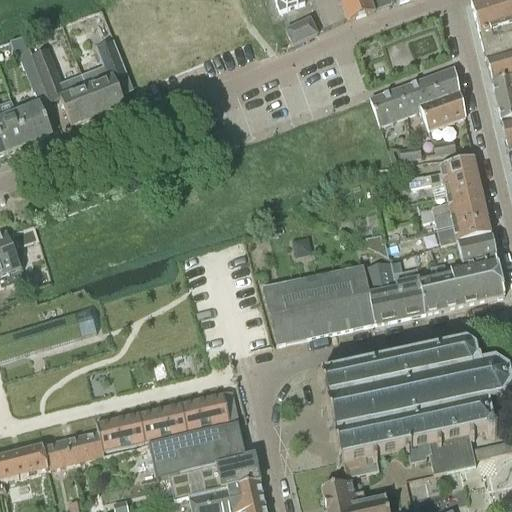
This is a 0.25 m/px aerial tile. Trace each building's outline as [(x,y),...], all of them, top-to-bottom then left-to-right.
[(272,0),(279,16),(303,7),(300,0),(272,0)] [(373,15),(368,0),(338,0),(347,25),(373,15)] [(374,0),(379,12),(391,8),(388,0),(374,0)] [(511,0),(490,0),(469,7),(478,39),(484,63),(511,55),(511,0)] [(292,50),(316,38),(309,23),(284,34),(292,50)] [(24,42),(10,48),(14,58),(17,59),(33,97),(44,93),(31,60),(24,42)] [(85,92),(86,92),(97,121),(124,110),(113,83),(126,77),(113,45),(94,53),(102,72),(80,80),(85,92)] [(31,60),(44,93),(50,107),(59,104),(70,132),(97,121),(86,92),(85,92),(65,100),(47,53),(31,60)] [(491,86),(511,80),(511,55),(484,63),(491,86)] [(435,103),(458,95),(453,73),(427,83),(435,103)] [(125,101),(137,97),(129,77),(117,81),(125,101)] [(500,125),(511,122),(511,80),(491,86),(490,86),(499,121),(498,121),(499,125),(500,125)] [(418,109),(435,103),(427,83),(396,94),(406,121),(420,116),(418,109)] [(396,94),(369,104),(379,131),(406,121),(396,94)] [(418,109),(420,116),(428,136),(464,123),(458,95),(435,103),(418,109)] [(0,149),(4,158),(28,148),(15,117),(10,106),(0,109),(0,149)] [(15,117),(28,148),(52,139),(39,107),(15,117)] [(511,122),(500,125),(504,140),(511,138),(511,122)] [(435,160),(455,156),(453,145),(432,150),(435,160)] [(410,164),(420,162),(418,152),(408,153),(410,164)] [(410,164),(408,153),(398,155),(400,165),(410,164)] [(409,194),(425,190),(476,179),(472,163),(437,171),(439,178),(422,182),(422,181),(407,184),(409,194)] [(451,200),(479,194),(476,179),(425,190),(427,198),(443,194),(444,201),(451,200)] [(419,214),(421,223),(482,208),(479,194),(451,200),(444,201),(446,209),(430,212),(419,214)] [(486,224),(482,208),(421,223),(422,230),(433,228),(435,236),(451,232),(486,224)] [(443,250),(456,247),(489,239),(486,224),(451,232),(453,238),(437,242),(425,245),(427,254),(439,251),(443,250)] [(6,236),(0,238),(0,281),(21,274),(9,242),(8,241),(6,236)] [(456,247),(460,270),(494,263),(489,239),(456,247)] [(382,243),(367,246),(368,252),(383,248),(382,243)] [(503,300),(494,263),(460,270),(461,271),(443,275),(442,269),(434,271),(437,282),(440,297),(454,293),(454,292),(461,290),(465,309),(503,300)] [(363,274),(368,298),(374,329),(424,318),(419,286),(416,274),(401,277),(399,269),(391,271),(390,269),(363,274)] [(430,283),(419,286),(424,318),(465,309),(461,290),(454,292),(454,293),(440,297),(437,282),(434,271),(430,272),(431,276),(429,277),(430,283)] [(276,351),(374,329),(368,298),(363,274),(363,272),(261,294),(276,351)] [(89,314),(0,340),(0,366),(96,337),(89,314)] [(473,463),(471,454),(468,441),(485,437),(486,441),(490,443),(494,442),(496,439),(495,435),(492,433),(487,412),(502,408),(511,395),(507,379),(494,370),(480,373),(478,368),(476,367),(474,357),(465,351),(320,383),(340,468),(341,468),(373,461),(406,454),(409,469),(425,465),(425,463),(428,461),(433,480),(475,471),(473,463)] [(232,397),(222,399),(224,409),(234,406),(232,397)] [(222,399),(180,409),(187,438),(229,428),(227,418),(224,409),(222,399)] [(234,406),(224,409),(227,418),(236,416),(234,406)] [(180,409),(137,418),(144,448),(187,438),(180,409)] [(236,416),(227,418),(229,428),(238,426),(236,416)] [(137,418),(95,428),(97,437),(102,458),(144,448),(137,418)] [(188,501),(189,503),(259,487),(255,471),(256,471),(253,460),(243,463),(236,430),(233,431),(233,430),(148,450),(140,452),(142,459),(150,457),(159,496),(182,491),(180,485),(185,484),(189,501),(188,501)] [(97,437),(0,461),(0,487),(103,461),(102,458),(97,437)] [(473,463),(487,460),(511,454),(511,445),(471,454),(473,463)] [(354,499),(351,484),(377,478),(373,461),(341,468),(339,472),(343,490),(321,494),(324,511),(387,511),(385,502),(365,507),(362,497),(354,499)] [(264,511),(259,487),(189,503),(190,511),(264,511)]
